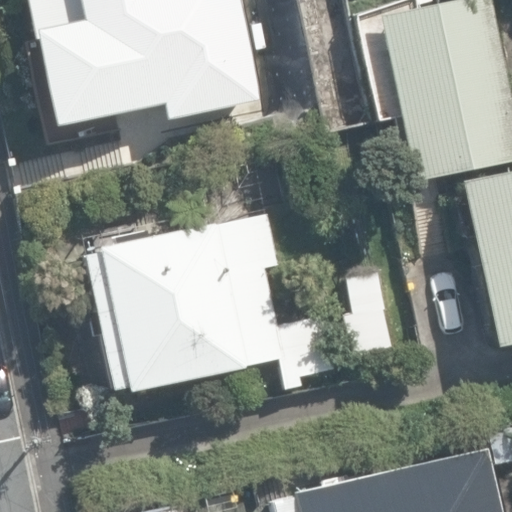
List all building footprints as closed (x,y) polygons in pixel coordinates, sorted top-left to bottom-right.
[(45,8),(75,149),(256,110),(232,0),(45,0),(48,8),(45,8)] [(458,0),(375,16),(408,182),(511,161),(511,115),(489,0),(458,0)] [(511,170),(455,182),(488,347),(511,342),(511,170)] [(120,388),(121,392),(273,359),(280,389),(298,385),(296,377),(334,369),(321,311),(274,321),(262,268),(276,265),(265,213),(91,251),(91,253),(77,256),(106,391),(120,388)] [(339,314),(346,353),(388,345),(374,273),(343,279),(349,312),(339,314)] [(362,378),(394,373),(390,349),(358,354),(362,378)] [(511,427),(487,433),(494,463),(511,459),(511,427)] [(500,511),(486,447),(285,491),(286,496),(266,500),(268,511),(500,511)] [(139,511),(189,511),(187,501),(139,511)]
